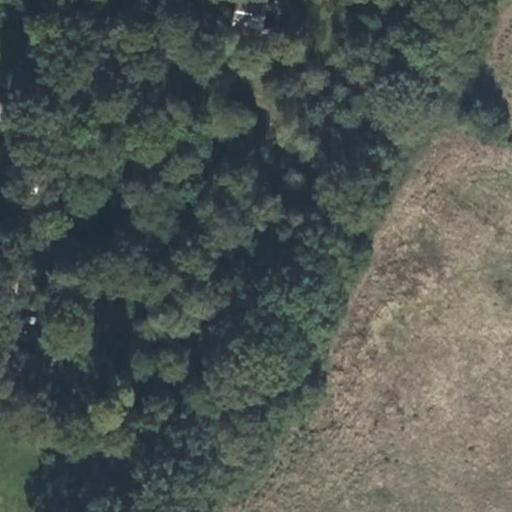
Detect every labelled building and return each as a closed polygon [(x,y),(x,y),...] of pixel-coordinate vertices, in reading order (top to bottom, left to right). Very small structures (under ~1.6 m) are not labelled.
[(236,0),(233,25),(260,29),(264,4),(240,0),(236,0)] [(79,67),(93,8),(66,1),(52,60),(79,67)] [(76,79),(79,67),(52,60),(49,73),(76,79)] [(22,142),(29,104),(9,100),(2,138),(22,142)] [(117,221),(111,240),(135,248),(141,229),(117,221)] [(36,262),(77,274),(85,246),(44,233),(36,262)] [(7,363),(38,372),(42,359),(11,350),(7,363)]
